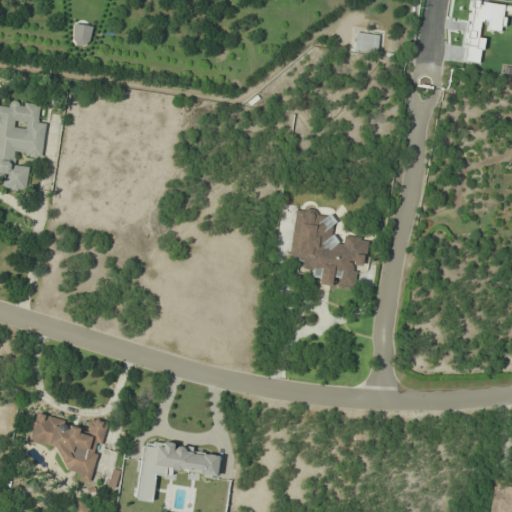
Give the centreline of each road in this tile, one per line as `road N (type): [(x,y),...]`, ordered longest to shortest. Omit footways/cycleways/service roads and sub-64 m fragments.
road 1 (residential): [(511,394),(380,400),(285,393),(91,344),(0,308)]
road 2 (residential): [(440,0),(384,328),(380,400)]
